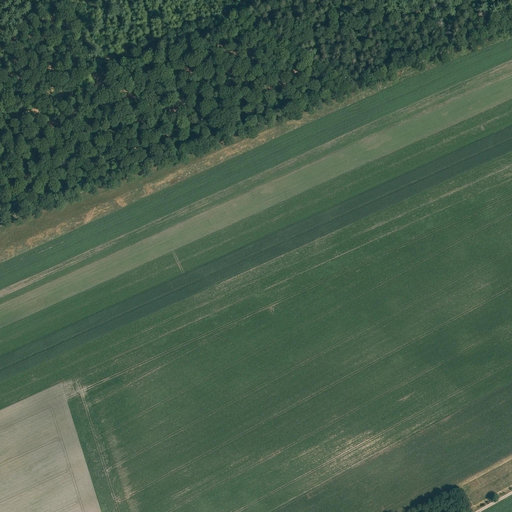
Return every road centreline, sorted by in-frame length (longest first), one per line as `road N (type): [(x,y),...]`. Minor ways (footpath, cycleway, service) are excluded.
road 1 (track): [(349,89),(10,218)]
road 2 (track): [(511,27),(349,89)]
road 3 (track): [(239,9),(349,89)]
